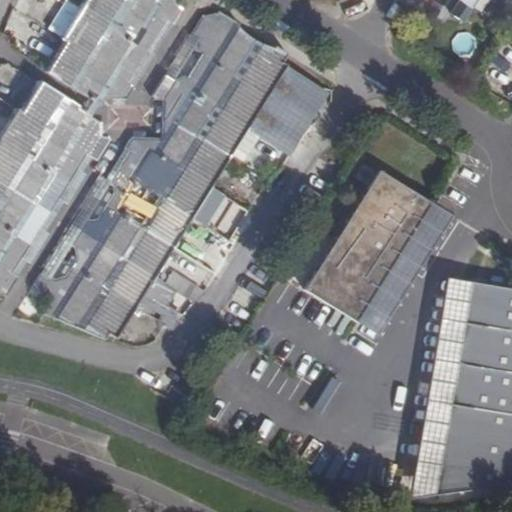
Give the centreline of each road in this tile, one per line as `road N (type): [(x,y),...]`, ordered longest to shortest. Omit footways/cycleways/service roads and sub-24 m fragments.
road 1 (unclassified): [(0,323),(113,360),(149,359),(183,346),(371,65)]
road 2 (unclassified): [(199,511),(157,488),(0,438)]
road 3 (unclassified): [(371,65),(511,145)]
